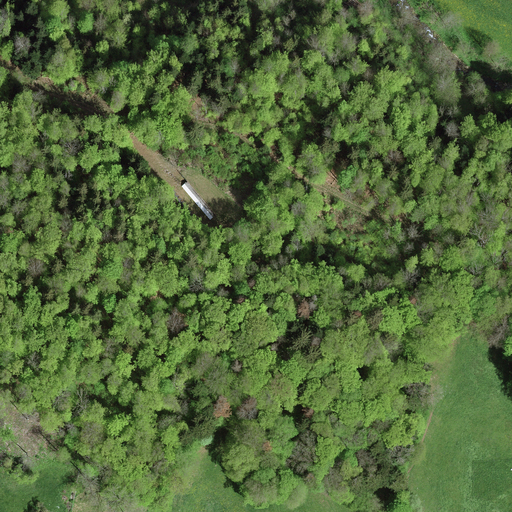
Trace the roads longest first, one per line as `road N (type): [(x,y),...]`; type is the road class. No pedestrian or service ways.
road 1 (track): [(73,98),(227,134),(430,262),(466,315)]
road 2 (track): [(0,66),(91,109),(167,175),(203,222)]
